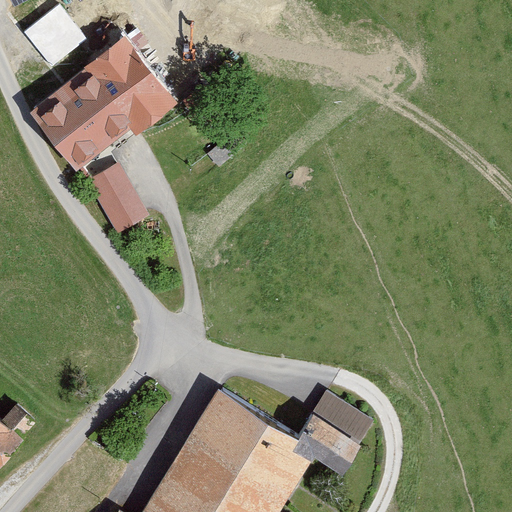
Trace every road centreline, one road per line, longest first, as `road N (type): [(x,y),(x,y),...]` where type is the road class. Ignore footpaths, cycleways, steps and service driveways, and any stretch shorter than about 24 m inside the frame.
road 1 (unclassified): [(7,511),(176,336),(70,201),(0,63)]
road 2 (track): [(375,511),(395,448),(375,398),(343,378),(227,358),(176,336),(190,312),(188,276),(170,209),(139,148)]
